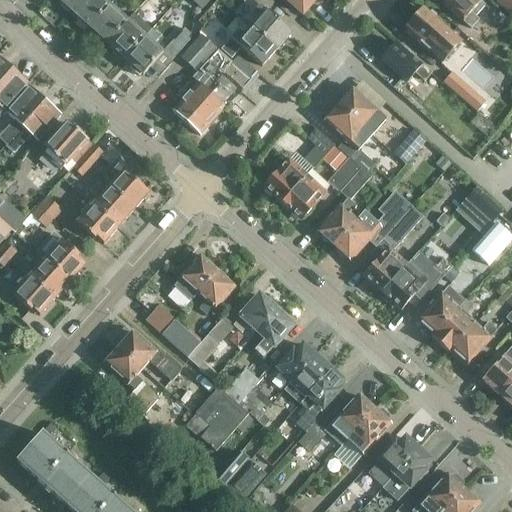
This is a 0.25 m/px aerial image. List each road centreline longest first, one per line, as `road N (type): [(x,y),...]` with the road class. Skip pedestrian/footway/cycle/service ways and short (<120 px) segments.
road 1 (residential): [(202,189),(511,463)]
road 2 (residential): [(0,425),(202,189)]
road 3 (residential): [(0,9),(202,189)]
road 4 (residential): [(202,189),(370,0)]
